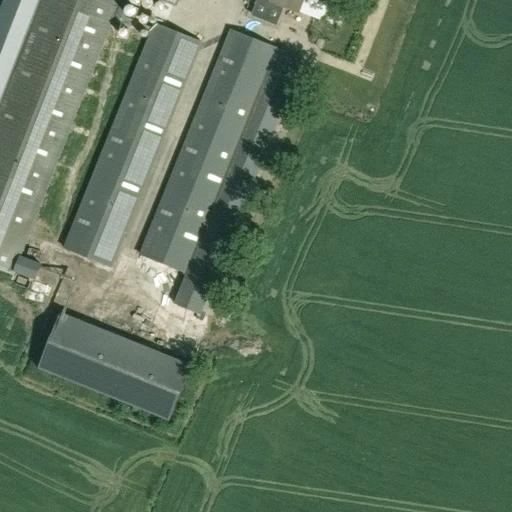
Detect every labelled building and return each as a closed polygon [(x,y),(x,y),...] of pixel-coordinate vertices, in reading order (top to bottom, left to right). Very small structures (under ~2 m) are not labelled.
[(120,0),(159,0),(174,6),(175,0),(40,0),(0,105),(0,269),(15,275),(120,0)] [(270,0),(269,2),(299,14),(303,0),(270,0)] [(203,41),(156,24),(69,249),(116,267),(203,41)] [(128,25),(123,39),(135,43),(140,29),(128,25)] [(189,275),(278,50),(231,31),(142,257),(189,275)] [(188,279),(174,290),(186,305),(200,293),(188,279)] [(165,312),(179,334),(195,324),(181,303),(165,312)] [(85,335),(49,322),(37,359),(169,405),(188,351),(91,318),(85,335)]
